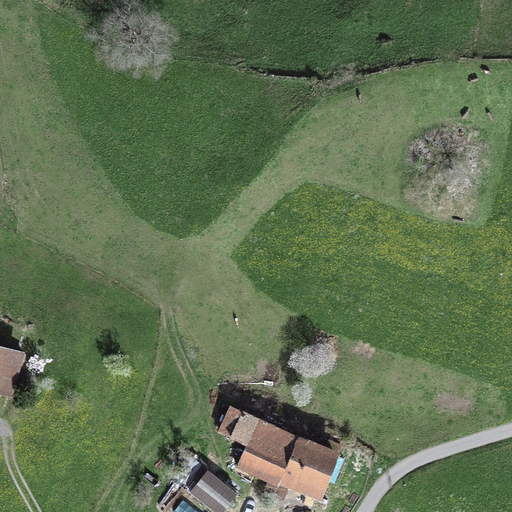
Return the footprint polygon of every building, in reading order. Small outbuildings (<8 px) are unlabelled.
[(0,390),(5,391),(12,367),(19,368),(22,356),(16,354),(16,352),(0,348),(0,390)] [(247,445),(238,465),(270,480),(271,480),(273,476),(291,436),(230,408),(219,433),(247,445)] [(298,438),(298,439),(291,436),(273,476),(282,479),(280,482),(288,486),(316,498),(336,455),(298,438)] [(208,470),(190,492),(215,511),(222,511),(237,494),(208,470)] [(267,487),(277,492),(284,495),(288,486),(280,482),(282,479),(273,476),(271,480),(270,480),(267,487)]
